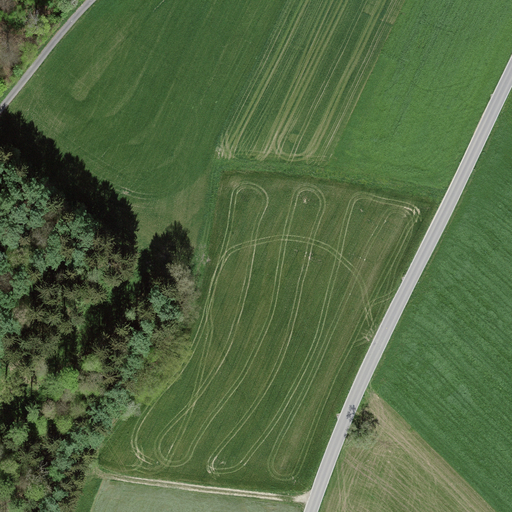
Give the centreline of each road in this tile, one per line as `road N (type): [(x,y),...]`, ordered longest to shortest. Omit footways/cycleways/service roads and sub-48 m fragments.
road 1 (track): [(314,500),(107,478),(99,460),(180,337),(217,191)]
road 2 (tertiary): [(511,71),(365,375),(310,511)]
road 3 (track): [(90,0),(0,108)]
